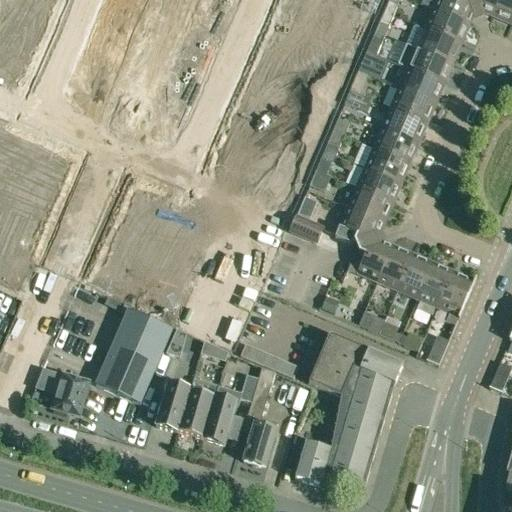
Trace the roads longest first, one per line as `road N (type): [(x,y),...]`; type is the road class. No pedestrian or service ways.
road 1 (residential): [(0,425),(299,511)]
road 2 (residential): [(0,416),(113,146)]
road 3 (residential): [(511,266),(442,236),(426,211),(481,75),(511,61)]
road 4 (residential): [(113,146),(183,175),(257,0)]
road 5 (unclassified): [(453,415),(511,268)]
road 6 (residential): [(369,511),(408,409),(453,415)]
road 7 (primary): [(128,511),(0,475)]
road 8 (residential): [(86,0),(37,112)]
road 9 (residential): [(453,415),(490,434),(484,511)]
